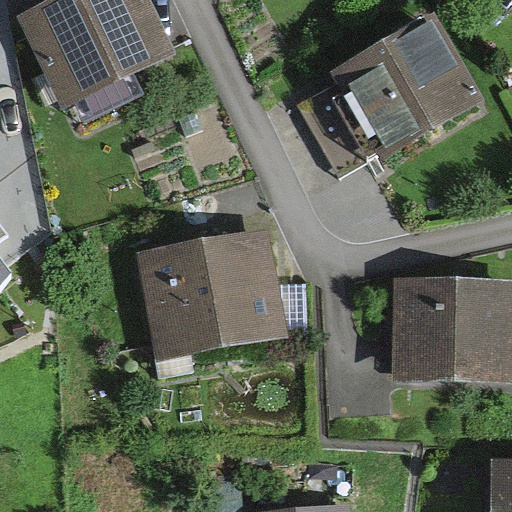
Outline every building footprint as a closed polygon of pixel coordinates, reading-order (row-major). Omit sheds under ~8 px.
[(139,0),(57,0),(15,18),(56,111),(167,63),(139,0)] [(418,31),(314,90),(361,170),(464,112),(418,31)] [(0,295),(23,278),(0,249),(0,295)] [(261,249),(133,268),(148,367),(276,348),(261,249)] [(507,298),(390,295),(387,388),(505,391),(507,298)] [(511,511),(511,479),(481,479),(480,511),(511,511)]
